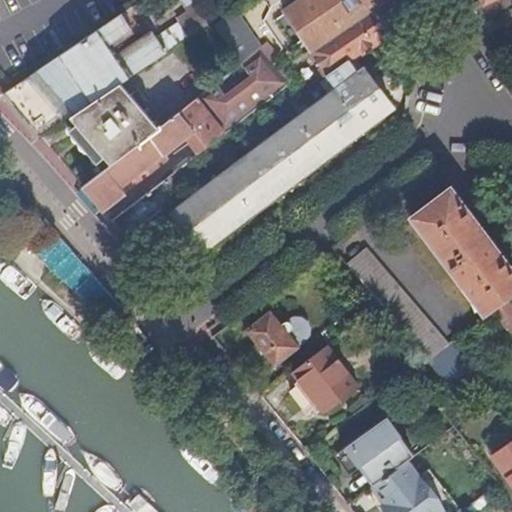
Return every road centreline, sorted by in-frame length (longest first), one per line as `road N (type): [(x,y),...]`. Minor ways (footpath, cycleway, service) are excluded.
road 1 (residential): [(0,125),(176,328),(432,134),(477,114)]
road 2 (residential): [(198,353),(324,511)]
road 3 (residential): [(477,114),(472,76),(435,0)]
